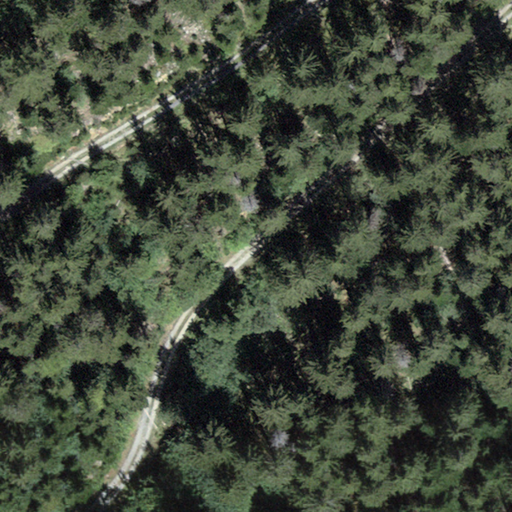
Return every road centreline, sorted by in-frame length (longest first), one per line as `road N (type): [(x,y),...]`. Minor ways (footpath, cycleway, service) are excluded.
road 1 (track): [(103,511),(141,455),(174,349),(242,258),(511,11)]
road 2 (track): [(330,0),(0,222)]
road 3 (track): [(219,73),(0,48)]
